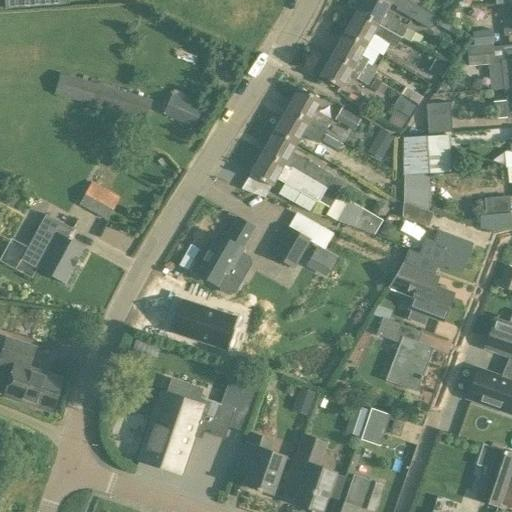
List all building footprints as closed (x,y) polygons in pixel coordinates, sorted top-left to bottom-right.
[(48,0),(21,0),(23,8),(48,6),(48,0)] [(384,13),(389,4),(396,8),(395,10),(430,29),(437,18),(406,0),(388,0),(387,1),(384,0),(363,0),(356,12),(400,38),(405,30),(397,25),(399,21),(384,13)] [(511,35),(511,4),(510,5),(511,16),(501,18),(503,37),(511,35)] [(395,47),(400,38),(356,12),(344,33),(368,47),(374,35),(395,47)] [(474,45),(491,43),(494,43),(492,29),(473,31),(474,45)] [(368,47),(344,33),(332,55),(372,77),(376,69),(360,60),(368,47)] [(493,64),(491,43),(474,45),(466,46),(468,67),(493,64)] [(367,85),(372,77),(332,55),(320,76),(341,88),(348,76),(355,80),(356,78),(367,85)] [(511,60),(500,61),(503,90),(511,89),(511,60)] [(54,95),(145,120),(151,99),(60,73),(54,95)] [(418,105),(422,97),(405,87),(400,95),(418,105)] [(299,89),(286,111),(324,132),(331,120),(314,110),(320,101),(299,89)] [(495,120),(511,118),(511,89),(503,90),(505,100),(493,102),(495,120)] [(163,115),(193,128),(202,109),(172,95),(163,115)] [(425,106),(427,134),(452,132),(450,104),(425,106)] [(333,120),(353,132),(360,119),(340,108),(333,120)] [(295,144),(301,134),(317,143),(324,132),(286,111),(274,132),(295,144)] [(376,127),(365,148),(382,157),(393,136),(376,127)] [(290,153),(295,144),(274,132),(262,153),(325,189),(333,176),(296,155),(295,156),(290,153)] [(321,141),(337,151),(342,142),(326,132),(321,141)] [(403,176),(429,174),(451,173),(448,135),(403,138),(403,176)] [(511,138),(508,139),(510,152),(503,153),(505,168),(507,168),(511,167),(511,138)] [(318,201),(325,189),(262,153),(250,175),(271,187),(276,177),(318,201)] [(428,210),(429,174),(403,176),(403,202),(428,210)] [(91,182),(79,204),(106,221),(119,198),(91,182)] [(485,215),(509,213),(508,196),(483,199),(485,215)] [(402,202),(401,217),(428,227),(433,213),(402,202)] [(382,221),(359,208),(349,226),(374,235),(382,221)] [(37,229),(53,238),(37,269),(65,284),(83,249),(66,240),(72,229),(45,215),(37,229)] [(215,286),(216,284),(218,285),(220,291),(227,295),(234,293),(239,285),(237,278),(228,273),(254,228),(236,217),(223,239),(217,236),(195,274),(215,286)] [(270,256),(293,269),(311,238),(288,225),(270,256)] [(442,269),(443,266),(460,272),(471,244),(437,231),(433,242),(424,238),(418,254),(407,250),(401,262),(433,274),(436,266),(442,269)] [(306,266),(324,277),(336,257),(317,247),(306,266)] [(438,276),(433,274),(401,262),(387,289),(411,297),(407,309),(442,322),(452,294),(433,287),(438,276)] [(511,268),(504,265),(497,287),(511,291),(511,268)] [(181,301),(171,332),(224,349),(234,318),(181,301)] [(508,358),(504,368),(511,371),(511,314),(507,325),(494,321),(484,349),(508,358)] [(375,335),(399,344),(385,380),(415,391),(431,350),(416,345),(421,332),(388,319),(382,317),(375,335)] [(0,362),(13,366),(3,397),(52,412),(62,380),(29,369),(35,347),(5,338),(4,339),(0,337),(0,362)] [(511,371),(504,368),(500,379),(476,370),(466,399),(511,415),(511,410),(511,371)] [(179,474),(192,435),(200,438),(203,431),(224,438),(228,426),(244,431),(260,381),(244,376),(243,378),(230,374),(220,404),(199,397),(202,389),(170,378),(165,394),(162,393),(140,461),(179,474)] [(363,435),(369,407),(354,404),(348,433),(363,435)] [(362,438),(381,445),(392,414),(373,407),(362,438)] [(285,457),(268,451),(272,440),(248,432),(234,473),(246,477),(243,486),(271,495),(285,457)] [(318,511),(321,511),(326,498),(336,501),(344,478),(318,469),(327,442),(303,434),(290,470),(304,475),(296,494),(293,503),(318,511)] [(511,468),(511,453),(487,445),(482,444),(475,465),(485,468),(475,500),(499,508),(500,505),(507,483),(511,468)] [(373,511),(382,486),(368,481),(358,510),(343,504),(340,511),(373,511)] [(511,484),(507,483),(500,505),(511,508),(511,484)]
